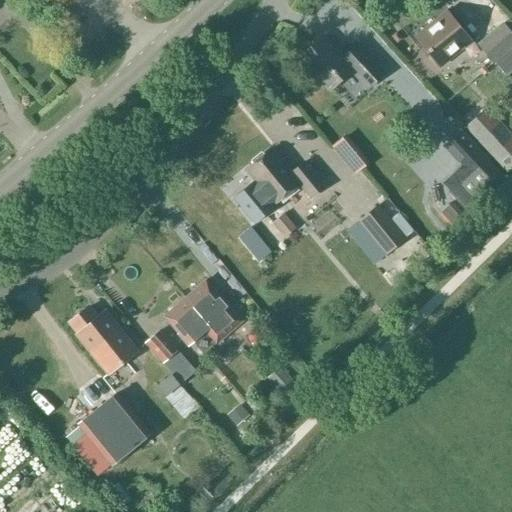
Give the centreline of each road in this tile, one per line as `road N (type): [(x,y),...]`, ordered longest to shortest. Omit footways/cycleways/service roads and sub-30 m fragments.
road 1 (residential): [(0,293),(67,258),(119,210),(274,0)]
road 2 (tertiary): [(0,185),(216,0)]
road 3 (unknown): [(264,19),(302,14),(356,25),(374,37),(431,119)]
